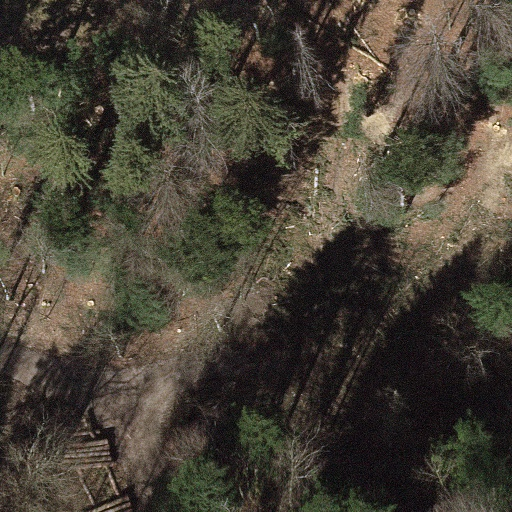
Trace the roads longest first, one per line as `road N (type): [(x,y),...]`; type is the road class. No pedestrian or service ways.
road 1 (track): [(115,427),(182,382),(250,371),(382,389)]
road 2 (track): [(0,364),(92,406),(115,427),(166,475),(161,511)]
